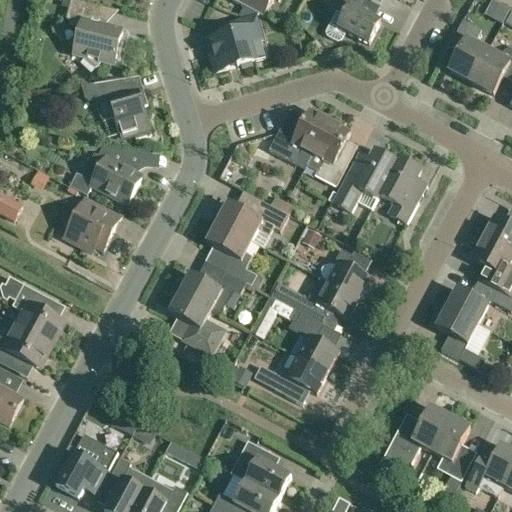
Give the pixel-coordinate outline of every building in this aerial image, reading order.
[(239,0),(237,5),(263,19),(273,0),(239,0)] [(341,43),(346,35),(369,47),(380,25),(358,13),(364,2),(360,0),(337,0),(332,11),(336,14),(325,34),(326,39),(337,44),(341,43)] [(64,9),(69,10),(66,21),(79,34),(69,45),(75,51),(73,58),(84,61),(95,71),(101,65),(114,68),(123,33),(83,23),(87,6),(66,1),(64,9)] [(237,36),(216,42),(219,54),(210,56),(216,75),(254,64),(249,46),(259,43),(251,19),(233,24),(237,36)] [(471,85),(488,54),(474,46),(481,34),(463,24),(451,46),(461,51),(449,74),(471,85)] [(501,61),(488,54),(471,85),(493,97),(505,75),(511,78),(511,51),(505,54),(501,61)] [(107,120),(114,119),(118,121),(124,139),(133,136),(135,143),(149,139),(151,135),(138,93),(119,99),(115,84),(82,89),(86,102),(90,105),(92,101),(97,99),(99,104),(102,103),(100,109),(103,118),(107,120)] [(312,158),(330,125),(309,114),(295,141),(280,133),(268,154),(294,167),(302,152),(312,158)] [(330,125),(312,158),(306,169),(317,175),(315,179),(336,190),(347,169),(336,163),(350,136),(330,125)] [(88,199),(93,188),(128,207),(142,182),(130,176),(132,171),(134,172),(136,172),(139,171),(140,169),(141,155),(102,151),(95,164),(102,168),(93,185),(77,176),(70,190),(88,199)] [(397,166),(396,166),(375,154),(361,180),(350,173),(337,197),(333,195),(328,204),(352,216),(363,195),(378,203),(380,199),(379,198),(397,166)] [(398,162),(396,166),(397,166),(379,198),(380,199),(393,206),(388,216),(407,227),(419,205),(407,199),(421,174),(398,162)] [(0,206),(0,216),(14,224),(22,209),(4,199),(0,206)] [(282,215),(287,205),(276,200),(271,209),(282,215)] [(103,254),(122,219),(121,219),(119,221),(85,203),(64,241),(92,256),(95,250),(103,254)] [(228,207),(218,226),(252,245),(257,234),(269,240),(273,232),(280,236),(289,219),(282,215),(271,209),(261,204),(252,219),(228,207)] [(294,209),(287,205),(282,215),(289,219),(294,209)] [(511,229),(495,221),(484,242),(511,256),(511,229)] [(252,245),(218,226),(207,246),(231,259),(223,275),(225,276),(246,287),(251,290),(257,279),(246,273),(253,260),(246,256),(252,245)] [(327,259),(336,239),(321,233),(313,253),(327,259)] [(511,263),(511,256),(484,242),(473,263),(497,276),(490,290),(496,293),(511,302),(511,300),(511,271),(509,269),(511,263)] [(339,265),(328,286),(359,302),(370,281),(347,269),(352,258),(341,252),(335,263),(339,265)] [(246,287),(225,276),(216,291),(190,277),(180,297),(211,314),(220,319),(233,294),(240,298),(246,287)] [(16,330),(52,349),(64,326),(41,313),(48,301),(10,281),(4,291),(7,299),(15,304),(13,310),(24,316),(16,330)] [(302,298),(295,311),(294,313),(317,325),(324,311),(347,323),(359,302),(328,286),(317,307),(302,298)] [(281,306),(282,305),(287,293),(278,288),(272,301),(281,306)] [(457,292),(446,312),(478,328),(488,309),(457,292)] [(511,301),(511,302),(496,293),(490,304),(511,315),(511,313),(511,301)] [(211,314),(180,297),(178,300),(173,300),(169,309),(171,313),(169,317),(195,331),(187,346),(211,360),(222,340),(220,332),(206,324),(211,314)] [(281,306),(272,301),(272,302),(269,300),(251,335),(265,342),(276,318),(270,315),(271,313),(296,325),(293,331),(308,339),(297,360),(328,377),(339,355),(316,343),(324,329),(317,325),(294,313),(295,311),(282,305),(281,306)] [(478,328),(446,312),(436,331),(467,348),(478,328)] [(52,349),(16,330),(9,344),(0,339),(0,366),(10,372),(16,359),(40,372),(52,349)] [(485,363),(464,352),(458,363),(480,374),(485,363)] [(328,377),(297,360),(290,374),(286,372),(283,378),(281,377),(279,380),(261,370),(254,382),(285,399),(293,385),(317,398),(328,377)] [(0,423),(9,429),(23,402),(0,389),(0,386),(6,375),(0,371),(0,423)] [(432,455),(450,421),(430,411),(413,444),(397,435),(391,448),(415,461),(421,449),(432,455)] [(450,421),(432,455),(443,461),(437,472),(461,485),(473,464),(457,456),(470,432),(450,421)] [(74,457),(56,491),(78,503),(84,493),(96,499),(103,485),(118,457),(106,450),(84,438),(74,457)] [(182,450),(171,445),(166,457),(176,462),(182,450)] [(246,484),(280,502),(291,480),(267,468),(272,458),(248,445),(242,456),(230,477),(245,485),(246,484)] [(498,501),(504,490),(511,475),(511,454),(501,448),(487,475),(476,469),(465,490),(476,496),(479,491),(498,501)] [(134,511),(151,482),(129,470),(131,468),(120,462),(107,487),(117,492),(106,511),(134,511)] [(151,482),(134,511),(179,511),(188,496),(175,489),(173,494),(151,482)] [(220,497),(214,508),(221,511),(243,511),(244,511),(274,511),(280,502),(246,484),(245,485),(235,505),(220,497)] [(355,511),(358,508),(348,500),(339,511),(355,511)]
